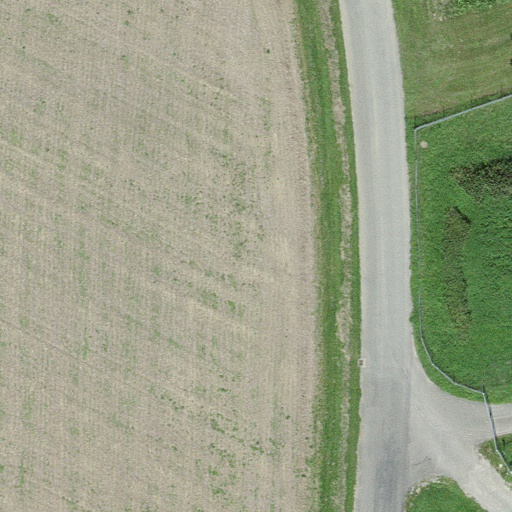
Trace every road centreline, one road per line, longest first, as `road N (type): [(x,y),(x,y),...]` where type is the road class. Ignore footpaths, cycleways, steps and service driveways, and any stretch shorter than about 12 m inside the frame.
road 1 (unclassified): [(365,0),(385,132),(407,419),(400,511)]
road 2 (track): [(511,504),(407,419)]
